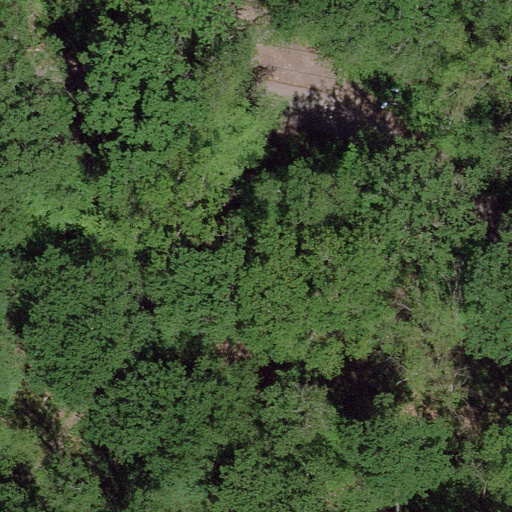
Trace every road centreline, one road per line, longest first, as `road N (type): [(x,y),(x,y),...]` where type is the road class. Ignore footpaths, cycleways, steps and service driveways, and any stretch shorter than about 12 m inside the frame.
road 1 (unclassified): [(511,241),(404,153),(312,108),(79,79),(0,83)]
road 2 (track): [(227,0),(312,108)]
